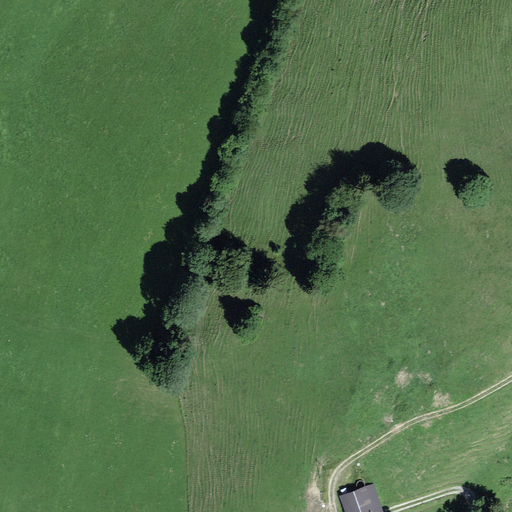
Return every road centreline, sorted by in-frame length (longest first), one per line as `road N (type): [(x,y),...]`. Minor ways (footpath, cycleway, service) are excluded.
road 1 (track): [(337,511),(333,495),(345,465),(403,425),(479,400),(511,377)]
road 2 (track): [(511,473),(396,511)]
